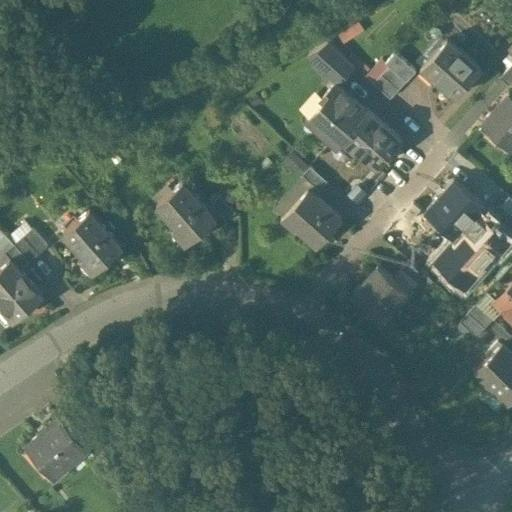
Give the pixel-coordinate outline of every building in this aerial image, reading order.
[(357,22),(337,34),(342,43),(362,30),(357,22)] [(480,67),(446,37),(422,64),(456,94),(480,67)] [(354,64),(328,41),(306,55),(334,77),(339,81),(354,64)] [(415,69),(394,50),(385,60),(388,64),(406,79),(415,69)] [(351,52),(347,56),(364,73),(369,68),(351,52)] [(511,79),(511,61),(500,75),(504,78),(509,83),(511,79)] [(388,64),(373,81),(390,97),(406,79),(388,64)] [(339,81),(334,77),(324,87),(329,92),(308,117),(337,142),(339,139),(338,138),(367,105),(339,81)] [(511,92),(509,90),(483,120),(511,146),(511,92)] [(262,103),(258,96),(250,101),(254,108),(262,103)] [(401,134),(367,105),(338,138),(339,139),(341,139),(344,136),(376,163),(401,134)] [(308,162),(292,147),(284,155),(301,170),(308,162)] [(272,162),(267,157),(261,164),(266,169),(272,162)] [(308,185),(316,191),(323,183),(327,178),(308,162),(301,170),(273,202),(284,212),(308,185)] [(501,188),(484,173),(469,190),(484,204),(486,206),(501,188)] [(183,178),(157,200),(190,237),(215,215),(183,178)] [(455,178),(428,208),(458,234),(484,204),(469,190),(455,178)] [(316,191),(308,185),(284,212),(317,242),(342,215),(316,191)] [(235,211),(220,193),(211,201),(226,218),(235,211)] [(122,243),(90,206),(63,229),(96,266),(122,243)] [(32,227),(14,242),(29,259),(46,244),(32,227)] [(5,232),(0,236),(0,248),(3,248),(5,249),(14,242),(5,232)] [(29,259),(14,242),(5,249),(20,267),(29,259)] [(5,249),(3,248),(0,248),(0,296),(16,315),(43,293),(20,267),(5,249)] [(424,272),(408,258),(400,266),(417,281),(424,272)] [(378,263),(351,293),(381,319),(408,290),(378,263)] [(511,280),(505,288),(509,292),(498,304),(511,317),(511,280)] [(492,318),(475,302),(467,311),(459,320),(476,336),(492,318)] [(511,399),(511,353),(501,343),(473,371),(507,405),(511,399)] [(57,414),(28,440),(55,470),(84,444),(57,414)] [(110,466),(94,429),(83,434),(99,470),(110,466)]
